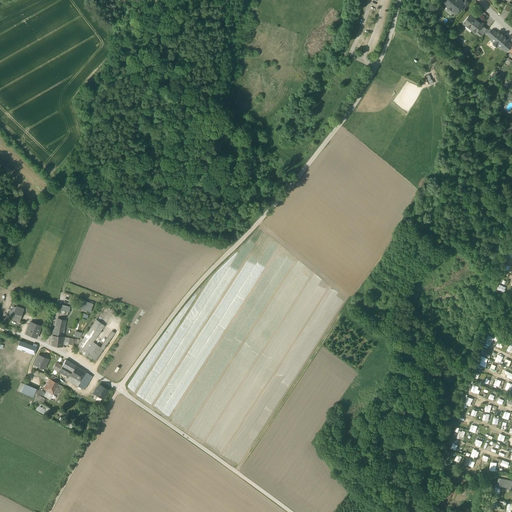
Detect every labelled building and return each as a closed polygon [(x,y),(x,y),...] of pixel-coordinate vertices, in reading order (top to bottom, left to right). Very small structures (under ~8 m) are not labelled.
[(447,9),(451,12),(451,11),(453,12),(455,9),(458,12),(461,9),(460,8),(464,3),(459,0),(458,0),(446,0),(444,3),(447,6),(446,7),(448,8),(447,9)] [(461,9),(463,11),(469,3),(466,1),(464,3),(460,8),(461,9)] [(466,26),(476,34),(476,33),(482,26),(482,25),(479,22),(479,21),(477,19),(475,20),(471,17),(469,19),(467,19),(466,20),(466,23),(468,24),(466,26)] [(476,33),(482,37),(487,30),(482,26),(476,33)] [(497,46),(501,49),(501,48),(506,42),(508,40),(504,37),(502,34),(501,35),(498,32),(496,33),(493,30),(491,33),(490,32),(487,35),(492,39),(491,40),(494,43),(493,44),(497,47),(497,46)] [(507,51),(508,51),(511,48),(511,46),(506,42),(501,48),(506,52),(507,51)] [(81,308),(90,311),(92,304),(83,301),(81,308)] [(120,313),(121,312),(122,310),(123,309),(123,308),(122,306),(122,305),(121,304),(119,303),(118,303),(116,303),(115,303),(114,304),(113,305),(112,307),(112,308),(112,310),(113,311),(114,312),(115,313),(116,313),(118,314),(119,313),(120,313)] [(52,330),(52,335),(62,336),(63,333),(64,326),(65,321),(57,319),(54,330),(52,330)] [(96,320),(83,339),(81,341),(76,349),(94,362),(114,333),(112,331),(100,347),(93,342),(104,326),(96,320)] [(26,334),(36,338),(38,333),(41,327),(40,326),(36,325),(31,322),(26,334)] [(62,347),(63,341),(63,337),(62,336),(52,335),(51,345),(62,347)] [(487,335),(484,343),(491,345),(493,340),(496,341),(497,338),(495,337),(495,338),(487,335)] [(499,340),(496,346),(501,349),(504,343),(499,340)] [(17,349),(34,355),(37,345),(33,344),(32,347),(30,345),(23,342),(19,341),(17,349)] [(34,365),(45,369),(49,360),(38,355),(34,365)] [(495,362),(500,364),(503,357),(498,355),(495,362)] [(485,368),(488,360),(483,358),(480,366),(485,368)] [(59,372),(69,378),(76,366),(66,360),(62,366),(59,372)] [(53,368),(59,372),(62,366),(56,363),(53,368)] [(86,373),(76,366),(69,378),(68,379),(78,385),(80,383),(86,373)] [(92,376),(86,373),(80,383),(86,387),(92,376)] [(44,389),(53,394),(58,384),(50,379),(50,380),(49,379),(48,381),(49,381),(44,389)] [(36,389),(24,385),(21,392),(33,397),(36,389)] [(93,393),(103,398),(108,390),(107,390),(107,389),(105,388),(104,388),(103,388),(102,387),(99,385),(96,390),(95,390),(93,393)] [(478,390),(479,387),(473,385),(470,392),(479,394),(480,390),(478,390)] [(39,391),(36,397),(40,400),(37,405),(40,407),(45,398),(47,399),(48,395),(39,391)] [(469,430),(478,434),(481,428),(471,424),(469,430)] [(497,486),(511,488),(511,482),(511,481),(498,478),(497,486)]
